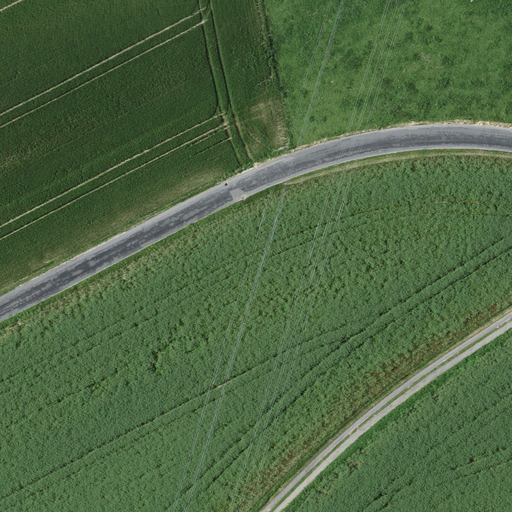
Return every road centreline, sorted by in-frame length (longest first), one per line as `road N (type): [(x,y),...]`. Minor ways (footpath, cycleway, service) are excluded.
road 1 (tertiary): [(511,142),(375,143),(264,175),(0,306)]
road 2 (unclassified): [(511,322),(404,394),(265,511)]
